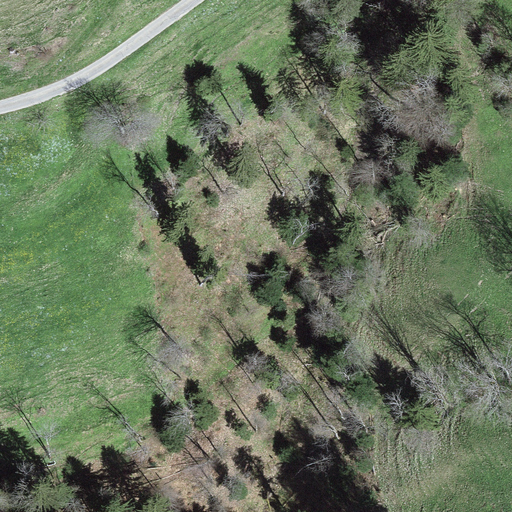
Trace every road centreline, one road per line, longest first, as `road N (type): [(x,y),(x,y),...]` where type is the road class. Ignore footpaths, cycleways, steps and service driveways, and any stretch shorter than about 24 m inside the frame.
road 1 (track): [(193,0),(87,74),(0,108)]
road 2 (track): [(24,101),(118,0)]
